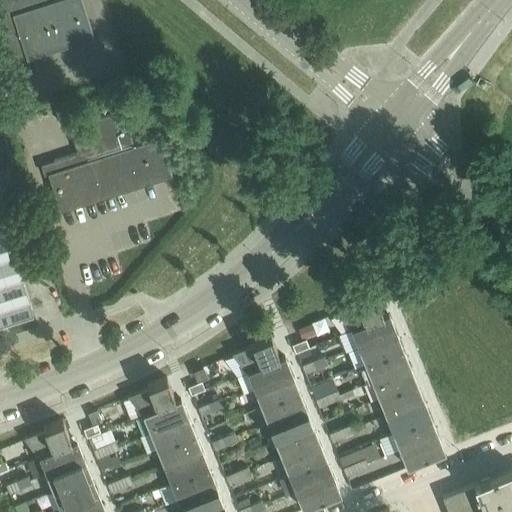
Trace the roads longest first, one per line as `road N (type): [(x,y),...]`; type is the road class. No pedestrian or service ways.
road 1 (residential): [(0,401),(116,357),(206,306),(313,212),(391,125)]
road 2 (unknown): [(116,357),(76,245),(97,220),(166,197)]
road 3 (residential): [(391,125),(242,0)]
road 4 (residential): [(352,511),(511,448)]
road 5 (residential): [(391,125),(498,0)]
road 6 (unclassified): [(511,226),(391,125)]
